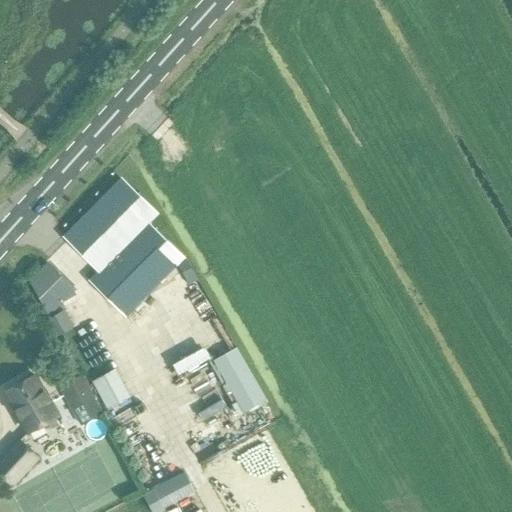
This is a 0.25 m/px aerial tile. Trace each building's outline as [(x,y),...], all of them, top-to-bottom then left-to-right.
[(125,315),(182,258),(148,223),(156,215),(121,180),(64,236),(99,271),(90,280),(125,315)] [(185,260),(177,265),(181,272),(189,267),(185,260)] [(48,315),(72,291),(46,265),(30,281),(48,315)] [(64,321),(60,313),(49,319),(54,327),(65,321),(64,321)] [(235,348),(212,361),(242,413),(265,400),(235,348)] [(115,370),(91,381),(104,409),(128,397),(115,370)] [(5,391),(29,433),(47,422),(51,430),(59,425),(55,418),(57,416),(34,375),(5,391)] [(101,414),(82,378),(61,389),(80,425),(101,414)] [(0,474),(11,485),(37,457),(19,441),(0,461),(0,474)] [(184,473),(140,498),(147,511),(164,511),(165,511),(164,509),(194,492),(184,473)]
